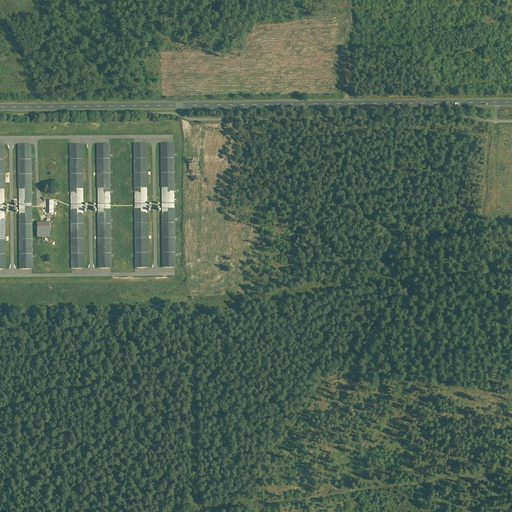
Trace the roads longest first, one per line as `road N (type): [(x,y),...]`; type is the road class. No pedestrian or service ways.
road 1 (tertiary): [(0,108),(511,102)]
road 2 (track): [(186,511),(511,462)]
